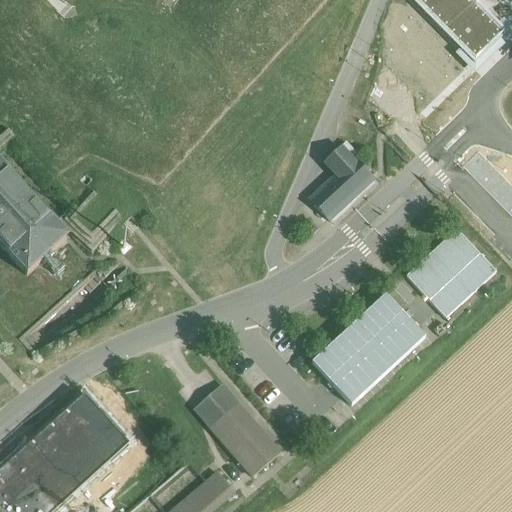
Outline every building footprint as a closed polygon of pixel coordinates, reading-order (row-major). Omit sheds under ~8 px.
[(0,0),(0,122),(11,134),(16,143),(36,167),(56,173),(132,105),(134,89),(46,4),(49,0),(0,0)] [(498,28),(471,0),(413,0),(412,2),(460,52),(455,56),(474,76),(511,40),(511,31),(503,23),(498,28)] [(353,162),(341,149),(325,164),(337,177),(310,202),(329,222),(374,180),(355,160),(353,162)] [(0,247),(27,277),(66,241),(0,168),(0,247)] [(455,238),(401,285),(442,331),(493,283),(455,238)] [(385,299),(310,363),(353,412),(426,346),(385,299)] [(278,458),(223,392),(194,417),(249,483),(278,458)] [(217,476),(175,511),(214,511),(235,494),(231,490),(230,490),(217,476)]
